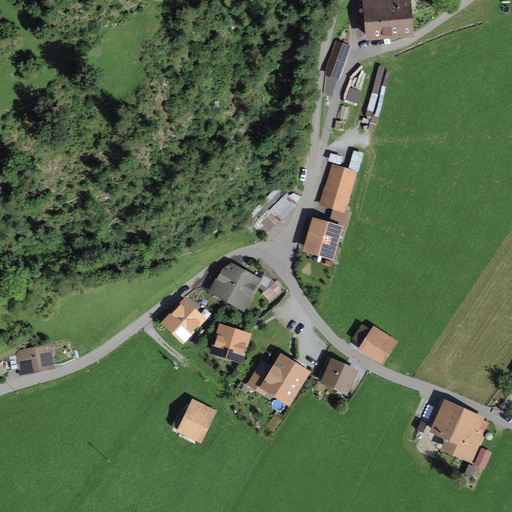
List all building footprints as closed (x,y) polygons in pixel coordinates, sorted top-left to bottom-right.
[(414,37),(410,0),(363,0),(368,41),(414,37)] [(352,46),(336,41),(326,69),(326,75),(340,80),(352,46)] [(348,100),(358,103),(361,92),(351,89),(348,100)] [(347,211),(364,153),(354,150),(349,169),(331,164),(319,205),(333,209),(330,222),(344,226),(343,229),(347,230),(352,212),(347,211)] [(293,193),(290,195),(287,192),(269,210),(272,213),(256,229),(263,236),(281,219),(283,220),(299,204),(298,203),(301,197),(293,193)] [(343,229),(344,226),(330,222),(314,218),(304,251),(335,260),(343,229)] [(209,293),(228,303),(245,270),(232,263),(223,268),(209,293)] [(258,286),(262,279),(245,270),(228,303),(245,312),(258,286)] [(258,286),(264,292),(262,294),(270,303),(285,289),(277,280),(275,282),(265,272),(262,279),(258,286)] [(183,344),(207,319),(185,298),(161,324),(183,344)] [(363,323),(353,338),(360,343),(370,328),(363,323)] [(243,365),(253,334),(220,324),(210,354),(243,365)] [(384,365),(399,342),(374,326),(359,349),(384,365)] [(12,371),(19,369),(20,376),(55,369),(50,344),(19,350),(16,355),(9,356),(12,371)] [(290,407),(311,372),(281,354),(273,367),(262,360),(247,385),(265,396),(267,393),(290,407)] [(348,395),(359,370),(332,358),(321,384),(348,395)] [(181,409),(172,426),(178,429),(177,432),(201,444),(217,411),(193,399),(187,412),(181,409)] [(485,417),(445,399),(430,432),(447,439),(442,450),(472,464),(491,423),(484,420),(485,417)] [(485,470),(493,453),(482,448),(474,465),(485,470)] [(477,468),(469,464),(464,475),(472,478),(477,468)]
